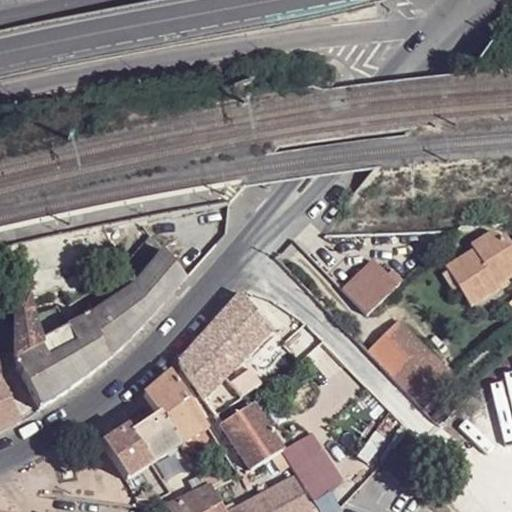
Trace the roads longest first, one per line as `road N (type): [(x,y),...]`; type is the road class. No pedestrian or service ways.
road 1 (unclassified): [(0,92),(180,56),(446,21)]
road 2 (tertiary): [(249,248),(496,6)]
road 3 (unclassified): [(249,248),(294,182),(446,21)]
road 4 (secondary): [(258,0),(0,53)]
road 5 (tertiary): [(0,461),(99,404),(160,348)]
road 6 (residential): [(160,348),(239,468)]
road 7 (tertiary): [(160,348),(249,248)]
